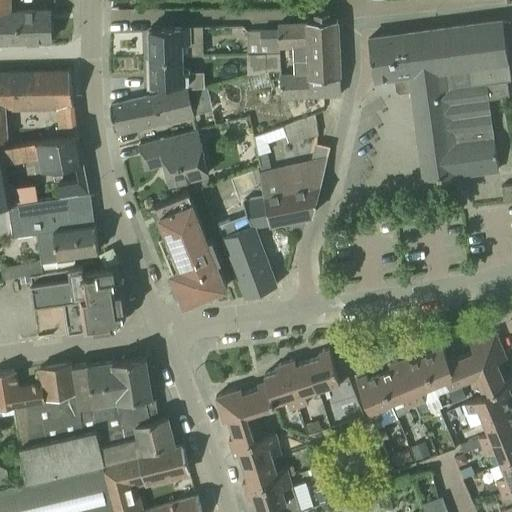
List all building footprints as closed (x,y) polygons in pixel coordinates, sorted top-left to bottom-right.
[(0,0),(0,41),(51,40),(50,9),(8,11),(7,0),(0,0)] [(278,41),(279,44),(279,46),(293,46),(294,74),(279,75),(281,97),(341,94),(337,19),(329,19),(329,11),(315,11),(315,20),(307,20),(307,23),(278,24),(278,30),(278,41)] [(469,85),(486,83),(511,79),(505,41),(511,40),(508,19),(368,38),(374,79),(394,76),(451,67),(452,69),(467,67),(469,85)] [(202,54),(201,26),(149,28),(150,55),(182,54),(202,54)] [(279,53),(279,46),(279,44),(260,45),(260,30),(247,30),(248,53),(251,53),(268,53),(279,53)] [(260,45),(279,44),(278,41),(278,30),(260,30),(260,45)] [(280,70),(279,53),(268,53),(251,53),(251,64),(259,64),(259,73),(270,70),(280,70)] [(182,54),(150,55),(148,56),(149,84),(167,83),(168,90),(187,86),(187,87),(204,87),(203,72),(189,72),(189,68),(183,69),(182,54)] [(412,90),(417,125),(424,179),(498,169),(486,83),(469,85),(467,67),(452,69),(451,67),(394,76),(395,83),(405,91),(412,90)] [(73,102),(71,72),(70,70),(0,72),(0,140),(4,140),(2,106),(73,102)] [(110,105),(115,129),(147,122),(149,126),(162,121),(212,109),(207,86),(204,87),(187,87),(187,86),(168,90),(168,91),(110,105)] [(227,108),(213,112),(216,123),(230,119),(227,108)] [(284,125),(287,137),(289,142),(319,134),(315,113),(284,125)] [(59,135),(77,132),(76,125),(58,128),(59,135)] [(270,222),(313,214),(330,146),(316,142),(311,158),(270,168),(264,144),(287,137),(284,125),(255,136),(261,164),(258,166),(263,186),(265,197),(270,222)] [(208,173),(197,129),(139,143),(145,169),(158,166),(157,162),(164,160),(169,182),(208,173)] [(77,132),(59,135),(0,146),(0,205),(7,204),(15,203),(13,187),(7,185),(4,162),(28,158),(28,156),(41,154),(46,160),(47,168),(83,162),(77,132)] [(59,197),(88,192),(86,178),(57,183),(59,197)] [(511,184),(501,185),(503,200),(511,198),(511,184)] [(227,286),(214,253),(188,190),(151,205),(163,234),(159,236),(173,268),(170,269),(180,294),(193,300),(227,286)] [(15,203),(7,204),(11,235),(37,232),(41,259),(0,267),(2,277),(30,273),(57,268),(69,266),(68,260),(74,259),(73,253),(98,250),(95,224),(92,224),(88,192),(59,197),(15,203)] [(248,215),(221,223),(246,295),(277,285),(276,282),(275,282),(254,226),(270,222),(265,197),(243,201),(248,215)] [(57,268),(30,273),(35,304),(47,303),(64,300),(69,331),(117,324),(117,320),(120,315),(124,315),(119,282),(115,283),(113,268),(93,271),(85,273),(83,264),(69,266),(57,268)] [(459,385),(476,378),(495,331),(474,340),(478,349),(449,361),(459,385)] [(495,331),(476,378),(483,395),(507,385),(495,356),(504,352),(495,331)] [(422,357),(438,395),(450,389),(459,385),(449,361),(442,343),(431,347),(434,352),(422,357)] [(308,360),(319,388),(350,379),(342,360),(334,363),(329,348),(319,351),(321,356),(308,360)] [(146,402),(152,400),(151,395),(152,395),(146,356),(113,361),(113,360),(89,364),(88,363),(72,366),(72,362),(40,367),(43,383),(45,397),(47,397),(47,399),(13,404),(13,405),(14,405),(27,481),(66,472),(74,470),(97,464),(103,462),(106,461),(175,444),(168,416),(150,421),(146,402)] [(399,361),(417,402),(438,395),(422,357),(410,361),(408,357),(399,361)] [(295,359),(285,362),(300,405),(309,402),(306,392),(319,388),(308,360),(296,364),(295,359)] [(391,369),(380,374),(392,402),(404,397),(407,406),(417,402),(399,361),(389,365),(391,369)] [(291,408),(300,405),(285,362),(275,365),(277,370),(264,374),(266,379),(266,381),(275,403),(288,398),(291,408)] [(45,397),(43,383),(28,385),(28,388),(18,390),(14,369),(0,371),(0,407),(13,405),(13,404),(47,399),(47,397),(45,397)] [(398,417),(392,402),(380,374),(368,379),(366,374),(356,378),(373,420),(378,418),(381,424),(398,417)] [(266,381),(268,384),(238,394),(236,389),(216,395),(256,416),(277,409),(275,403),(266,381)] [(511,382),(507,385),(483,395),(465,402),(469,412),(478,408),(483,420),(511,409),(506,397),(511,395),(508,386),(511,384),(511,382)] [(449,390),(454,404),(467,398),(462,385),(449,390)] [(222,416),(227,414),(236,444),(262,436),(256,416),(216,395),(222,416)] [(417,404),(422,416),(431,412),(426,400),(417,404)] [(447,411),(450,419),(462,415),(458,406),(447,411)] [(479,436),(482,445),(511,432),(511,410),(511,409),(483,420),(488,432),(479,436)] [(318,419),(306,423),(308,432),(321,428),(318,419)] [(386,429),(380,431),(383,439),(389,437),(386,429)] [(262,436),(236,444),(233,445),(231,439),(230,439),(235,456),(240,454),(244,467),(273,457),(269,445),(279,442),(275,432),(262,436)] [(511,432),(482,445),(486,454),(496,450),(501,462),(511,457),(511,432)] [(416,459),(430,453),(425,439),(411,445),(416,459)] [(189,469),(183,444),(175,446),(103,464),(115,511),(130,511),(143,508),(136,482),(189,469)] [(397,465),(410,460),(407,450),(393,456),(397,465)] [(464,453),(455,457),(458,466),(467,462),(464,453)] [(246,490),(289,476),(286,466),(277,469),(273,457),(244,467),(247,479),(243,480),(246,490)] [(505,474),(496,478),(500,487),(511,482),(511,457),(501,462),(505,474)] [(115,511),(103,464),(103,462),(97,464),(74,470),(66,472),(27,481),(8,485),(0,487),(0,511),(115,511)] [(0,487),(8,485),(7,469),(0,465),(0,487)] [(460,469),(464,478),(473,474),(469,465),(460,469)] [(257,511),(289,511),(294,511),(295,510),(299,509),(292,485),(289,476),(246,490),(249,500),(254,498),(257,511)] [(500,487),(496,478),(485,482),(489,492),(500,487)] [(511,482),(500,487),(504,496),(511,492),(511,482)] [(316,488),(320,502),(333,498),(329,485),(316,488)] [(202,511),(198,495),(134,511),(202,511)] [(442,495),(439,496),(421,503),(424,511),(433,511),(447,507),(442,495)]
